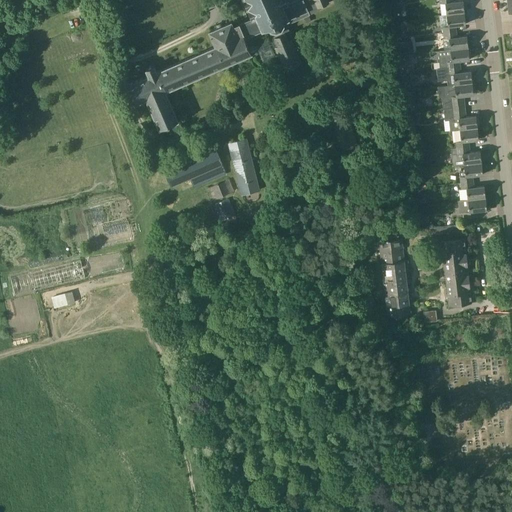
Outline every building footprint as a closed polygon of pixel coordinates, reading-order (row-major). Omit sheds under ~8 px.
[(241,0),(248,16),(237,20),(248,46),(252,44),(250,39),(268,32),(270,35),(275,36),(283,33),(286,27),(286,24),(319,10),(318,7),(316,8),(312,0),(297,0),(289,3),(287,0),(241,0)] [(395,11),(403,9),(402,0),(393,1),(395,11)] [(446,14),(464,12),(463,1),(452,2),(452,0),(439,0),(440,3),(445,3),(446,14)] [(443,33),(456,31),(455,25),(466,24),(464,12),(446,14),(448,26),(442,27),(443,33)] [(251,54),(248,46),(237,20),(224,25),(223,25),(222,22),(216,25),(217,28),(216,28),(216,29),(209,32),(216,46),(157,71),(154,65),(146,68),(149,75),(129,84),(137,102),(147,98),(160,128),(179,120),(166,90),(251,54)] [(302,61),(286,24),(286,27),(283,33),(275,36),(270,35),(268,32),(284,69),(302,61)] [(449,38),(450,50),(468,47),(467,36),(457,37),(456,31),(443,33),(444,39),(449,38)] [(412,42),(401,43),(402,53),(413,52),(412,42)] [(440,68),(447,68),(460,66),(459,60),(470,59),(468,47),(450,50),(451,55),(439,57),(440,68)] [(397,56),(398,64),(410,63),(409,54),(397,56)] [(454,79),(454,85),(472,83),(471,71),(461,72),(460,66),(447,68),(448,73),(444,74),(445,80),(454,79)] [(410,75),(401,76),(403,91),(411,90),(410,75)] [(443,109),(445,109),(465,106),(463,95),(474,94),(472,83),(454,85),(445,86),(446,96),(442,96),(443,109)] [(451,131),(454,131),(478,127),(476,116),(466,117),(465,106),(445,109),(446,120),(450,120),(451,131)] [(411,113),(408,120),(416,123),(419,117),(411,113)] [(347,115),(331,121),(342,151),(358,146),(347,115)] [(457,148),(469,146),(468,140),(479,139),(478,127),(454,131),(455,142),(456,142),(457,148)] [(247,138),(229,144),(240,195),(260,190),(247,138)] [(457,148),(451,148),(452,154),(451,154),(453,166),(482,162),(480,151),(469,152),(469,146),(457,148)] [(215,148),(164,170),(171,187),(190,179),(194,188),(226,174),(215,148)] [(411,164),(423,163),(422,154),(410,156),(411,164)] [(460,177),(460,183),(473,181),(472,175),(483,174),(482,162),(463,165),(465,176),(460,177)] [(473,181),(460,183),(461,189),(458,189),(460,200),(467,200),(486,198),(484,186),(473,187),(473,181)] [(423,188),(415,189),(416,198),(424,197),(423,188)] [(228,198),(215,204),(222,220),(235,215),(228,198)] [(467,200),(460,200),(459,200),(460,213),(464,212),(464,218),(477,217),(476,210),(487,209),(486,198),(467,200)] [(417,236),(462,230),(463,230),(463,224),(416,229),(417,236)] [(399,239),(398,235),(387,237),(388,239),(386,239),(386,240),(379,241),(380,252),(403,249),(402,239),(399,239)] [(464,237),(453,239),(441,240),(444,262),(467,259),(464,237)] [(403,249),(380,252),(381,263),(404,260),(403,249)] [(32,289),(84,276),(79,259),(28,272),(32,289)] [(444,262),(445,273),(446,283),(469,281),(467,259),(444,262)] [(381,263),(383,279),(384,285),(407,282),(410,282),(407,260),(404,260),(381,263)] [(449,305),(460,304),(472,303),(469,281),(446,283),(449,305)] [(384,285),(386,304),(409,302),(407,282),(384,285)] [(409,302),(386,304),(387,317),(395,316),(395,317),(397,317),(397,320),(408,318),(407,315),(410,314),(409,302)] [(425,322),(437,321),(436,310),(424,311),(425,322)]
